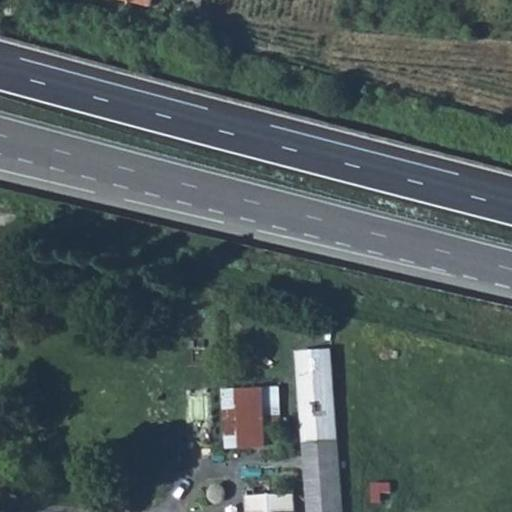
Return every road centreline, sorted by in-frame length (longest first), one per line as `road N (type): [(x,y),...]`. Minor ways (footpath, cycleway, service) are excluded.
road 1 (trunk): [(511,207),(0,71)]
road 2 (trunk): [(0,135),(511,269)]
